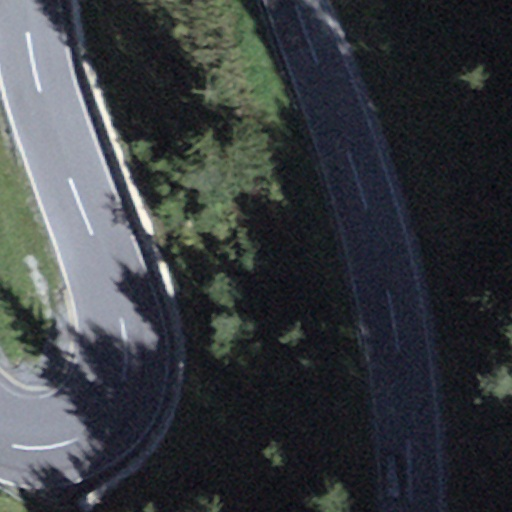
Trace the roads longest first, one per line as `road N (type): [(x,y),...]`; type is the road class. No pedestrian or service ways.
road 1 (primary): [(410,511),(399,343),(364,189),(298,0)]
road 2 (primary): [(9,0),(24,82),(97,281),(108,357),(93,397),(50,434),(0,432)]
